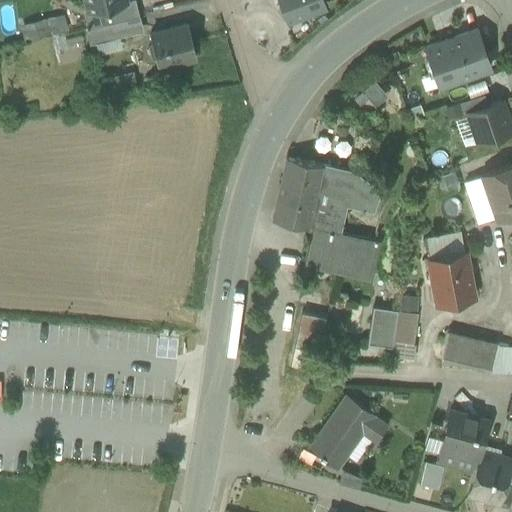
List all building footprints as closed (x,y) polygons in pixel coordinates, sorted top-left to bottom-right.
[(125,0),(82,0),(86,11),(102,7),(126,2),(125,0)] [(134,0),(132,0),(126,2),(102,7),(105,23),(106,23),(115,21),(138,15),(134,0)] [(322,0),(279,0),(287,20),(325,5),(322,0)] [(21,26),(25,41),(69,30),(65,15),(21,26)] [(138,15),(115,21),(118,35),(141,29),(138,15)] [(106,23),(109,37),(118,35),(115,21),(106,23)] [(109,37),(106,23),(105,23),(86,27),(89,41),(109,37)] [(187,23),(149,32),(158,66),(195,56),(187,23)] [(474,23),(418,40),(432,84),(488,66),(474,23)] [(364,88),(376,104),(389,94),(377,78),(364,88)] [(484,91),(459,100),(463,111),(467,109),(487,102),(484,91)] [(487,102),(467,109),(477,141),(511,129),(500,98),(487,102)] [(352,170),(286,155),(285,156),(286,156),(273,216),(272,216),(271,217),(313,227),(338,233),(338,231),(344,202),(360,206),(368,182),(352,170)] [(511,161),(482,172),(466,178),(480,220),(496,214),(497,217),(511,211),(511,161)] [(451,170),(432,177),(438,194),(457,187),(451,170)] [(379,189),(368,182),(360,206),(359,209),(371,213),(379,189)] [(338,231),(338,233),(313,227),(306,259),(336,266),(336,269),(368,276),(377,240),(338,231)] [(464,248),(428,255),(437,303),(473,296),(464,248)] [(415,295),(402,295),(401,306),(414,307),(415,295)] [(397,308),(372,304),(368,336),(392,339),(397,308)] [(417,311),(397,308),(392,339),(390,354),(412,357),(414,343),(412,342),(417,311)] [(325,315),(301,310),(294,344),(317,349),(325,315)] [(497,342),(446,330),(440,357),(490,369),(497,342)] [(511,344),(497,342),(490,369),(511,371),(511,344)] [(373,411),(346,392),(309,444),(320,451),(319,453),(335,465),(361,428),(375,438),(386,422),(372,413),(373,411)] [(487,418),(449,407),(436,454),(454,459),(457,445),(478,451),(478,449),(487,418)] [(441,421),(430,418),(423,441),(435,444),(441,421)] [(510,457),(478,449),(478,451),(467,491),(497,499),(498,499),(504,478),(510,457)] [(429,458),(422,481),(439,486),(445,463),(429,458)] [(361,476),(342,467),(338,481),(358,486),(361,476)] [(498,499),(497,499),(496,503),(509,507),(511,495),(511,480),(504,478),(498,499)]
